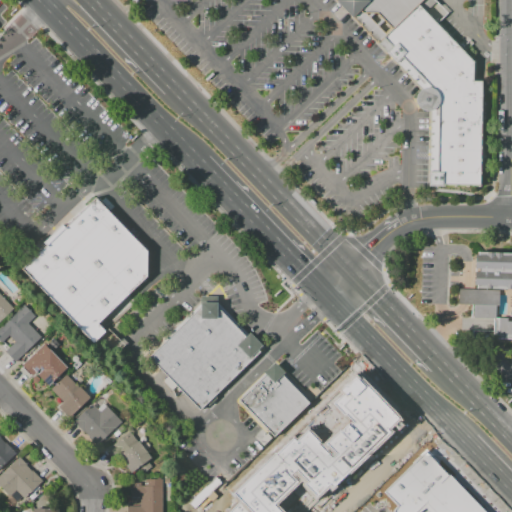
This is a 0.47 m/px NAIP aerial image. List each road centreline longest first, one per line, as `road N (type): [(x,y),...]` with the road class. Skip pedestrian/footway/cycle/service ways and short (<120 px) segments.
road 1 (primary): [(348,270),(171,86)]
road 2 (primary): [(42,0),(201,164)]
road 3 (tertiary): [(511,0),(511,217)]
road 4 (primary): [(324,293),(470,446)]
road 5 (tertiary): [(348,270),(412,221),(511,217)]
road 6 (primary): [(201,164),(324,293)]
road 7 (residential): [(0,394),(93,495)]
road 8 (primary): [(442,368),(348,270)]
